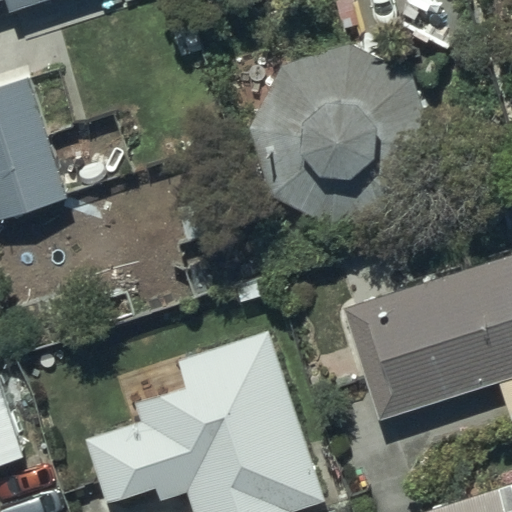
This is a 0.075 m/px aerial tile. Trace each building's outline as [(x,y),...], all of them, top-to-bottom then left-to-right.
[(433,142),(415,77),(351,43),(285,63),(251,125),(271,194),(330,226),(402,200),(433,142)] [(0,82),(0,214),(69,195),(33,72),(0,82)] [(511,251),(335,307),(370,419),(492,381),(504,420),(511,417),(511,251)] [(78,435),(98,500),(147,485),(151,499),(180,490),(186,511),(287,511),(286,508),(317,499),(264,327),(167,357),(175,384),(127,399),(133,418),(78,435)] [(0,459),(26,451),(1,373),(0,372),(0,459)] [(462,494),(401,511),(511,511),(511,474),(499,478),(496,465),(457,476),(462,494)] [(58,511),(51,487),(15,497),(19,511),(58,511)]
